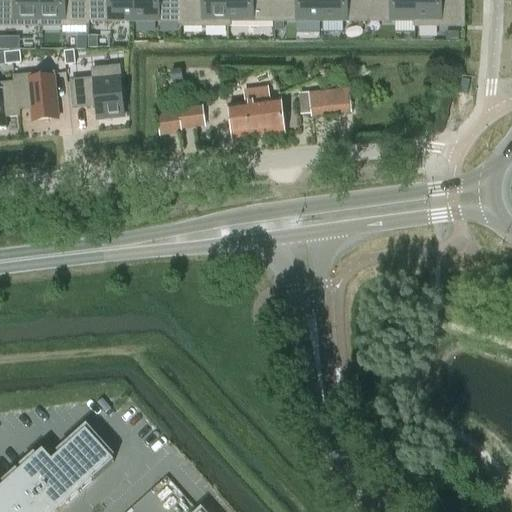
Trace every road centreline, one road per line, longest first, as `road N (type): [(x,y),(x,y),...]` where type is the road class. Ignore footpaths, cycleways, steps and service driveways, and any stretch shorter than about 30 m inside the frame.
road 1 (residential): [(0,188),(397,148),(461,152)]
road 2 (tertiary): [(490,180),(209,222),(118,248)]
road 3 (unknown): [(511,490),(456,429),(447,406),(455,381),(511,357)]
road 4 (tertiary): [(314,234),(440,215),(493,216)]
road 5 (tertiary): [(118,248),(278,238)]
road 6 (unknown): [(101,511),(162,468),(195,477),(227,511)]
road 7 (unclassified): [(387,511),(337,443),(328,397)]
